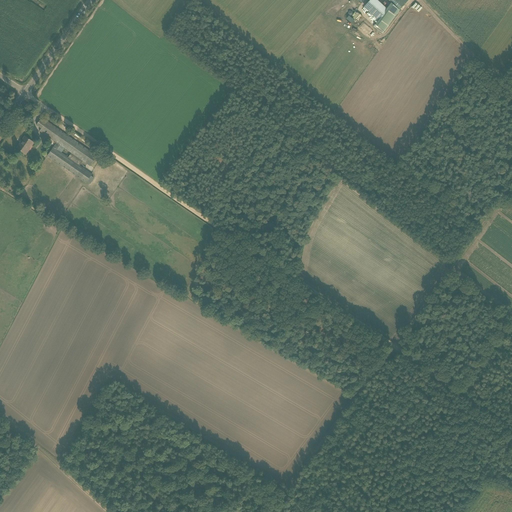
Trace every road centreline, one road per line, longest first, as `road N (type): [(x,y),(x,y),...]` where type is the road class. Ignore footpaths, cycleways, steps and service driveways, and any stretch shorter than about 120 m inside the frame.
road 1 (track): [(23,96),(394,343)]
road 2 (track): [(394,343),(273,511)]
road 3 (track): [(394,343),(511,185)]
road 4 (track): [(113,511),(0,414)]
road 5 (track): [(394,343),(511,426)]
road 6 (track): [(511,95),(417,0)]
